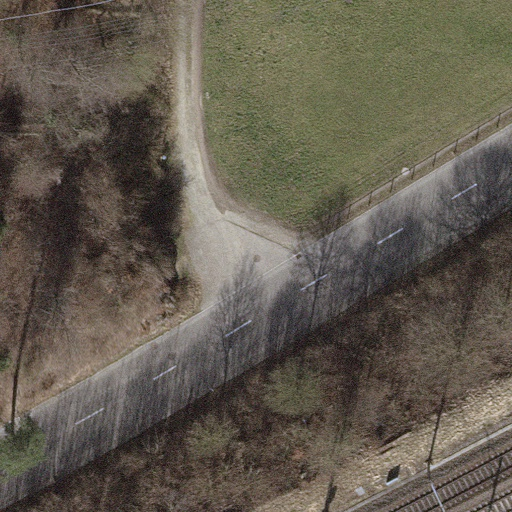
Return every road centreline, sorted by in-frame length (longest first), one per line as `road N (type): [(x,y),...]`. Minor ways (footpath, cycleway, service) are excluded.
road 1 (tertiary): [(511,165),(0,467)]
road 2 (track): [(266,313),(200,186),(190,131),(190,0)]
